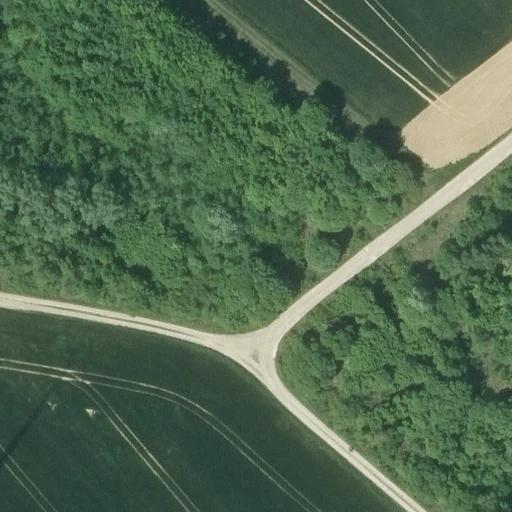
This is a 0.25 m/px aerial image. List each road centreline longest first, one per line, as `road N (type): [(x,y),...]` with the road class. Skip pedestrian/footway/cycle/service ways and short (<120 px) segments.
road 1 (track): [(511,157),(245,363),(419,511)]
road 2 (track): [(186,0),(448,206)]
road 3 (track): [(245,363),(133,324),(0,300)]
